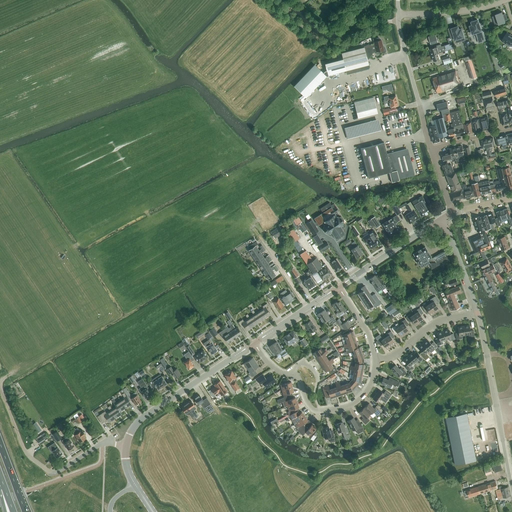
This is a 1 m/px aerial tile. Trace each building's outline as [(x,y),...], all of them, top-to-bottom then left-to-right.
[(493,18),(495,25),(498,24),(498,25),(502,23),(505,22),(505,21),(507,20),(505,14),(503,15),(502,12),(503,12),(502,12),(493,18)] [(470,26),(472,34),(476,33),(478,39),(481,37),(483,41),(486,40),(482,31),(481,31),(478,20),(473,21),(471,21),(472,25),(470,26)] [(459,30),(458,26),(457,26),(456,26),(456,27),(451,29),(455,40),(464,37),(461,29),(459,30)] [(507,33),(505,35),(504,35),(503,35),(502,35),(501,36),(500,37),(500,38),(500,39),(501,39),(501,40),(501,41),(509,46),(511,36),(507,33)] [(315,64),(294,86),(306,98),(316,88),(320,83),(327,76),(327,75),(328,75),(359,67),(360,71),(367,69),(369,66),(369,65),(367,59),(369,59),(373,53),(376,52),(379,51),(380,52),(382,54),(384,53),(385,51),(384,47),(383,47),(381,40),(380,40),(380,38),(379,37),(373,39),(374,42),(374,44),(369,45),(368,44),(364,46),(364,47),(347,52),(341,53),(343,59),(343,60),(325,65),(325,64),(327,71),(325,71),(323,73),(315,64)] [(437,47),(430,49),(432,55),(446,51),(447,50),(451,49),(454,48),(454,47),(452,43),(452,41),(448,43),(449,44),(441,47),(441,44),(436,46),(437,47)] [(446,51),(432,55),(434,61),(441,59),(439,55),(442,54),(445,53),(445,52),(446,52),(446,51)] [(471,59),(465,61),(471,79),(477,78),(471,59)] [(438,93),(461,86),(456,70),(438,76),(433,78),(436,89),(438,93)] [(494,92),(496,97),(507,94),(505,88),(494,92)] [(398,106),(395,96),(388,98),(388,96),(384,97),(385,102),(389,101),(391,108),(398,106)] [(377,113),(374,101),(373,97),(354,102),(358,118),(377,113)] [(494,106),(492,97),(483,99),(485,108),(494,106)] [(497,102),(499,108),(509,106),(508,100),(497,102)] [(443,117),(434,119),(435,120),(439,138),(441,137),(446,136),(448,136),(444,122),(446,121),(452,120),(450,113),(451,112),(450,109),(448,103),(447,103),(447,102),(437,104),(438,111),(441,111),(443,117)] [(451,112),(450,113),(452,120),(453,124),(454,126),(462,124),(459,110),(451,112)] [(500,115),(502,125),(511,122),(511,117),(509,118),(507,113),(500,115)] [(471,121),(473,132),(480,131),(477,120),(473,121),(472,117),(470,118),(471,121)] [(479,119),(482,130),(490,128),(488,117),(479,119)] [(464,124),(466,134),(473,132),(472,126),(471,122),(464,124)] [(448,130),(450,138),(456,136),(454,126),(453,124),(450,124),(452,129),(448,130)] [(462,124),(454,126),(456,136),(466,134),(464,128),(463,124),(462,124)] [(435,125),(429,127),(433,143),(440,141),(435,125)] [(496,137),(496,141),(498,146),(501,145),(502,147),(503,149),(506,149),(506,147),(505,146),(506,145),(508,145),(509,145),(506,135),(505,135),(504,135),(498,137),(498,136),(496,137)] [(489,150),(490,150),(487,139),(481,141),(483,148),(485,147),(487,156),(490,155),(489,150)] [(387,155),(384,142),(361,148),(368,178),(389,173),(391,183),(399,181),(398,178),(413,174),(407,149),(387,155)] [(462,146),(456,147),(459,160),(460,160),(462,159),(461,155),(464,155),(462,146)] [(443,161),(449,160),(452,159),(452,158),(455,157),(456,159),(455,160),(456,165),(461,164),(460,160),(459,160),(456,147),(450,149),(451,152),(442,154),(443,161)] [(446,176),(456,173),(455,172),(451,174),(451,172),(454,171),(451,164),(448,165),(447,162),(441,164),(446,176)] [(507,189),(511,187),(511,178),(509,167),(502,169),(507,189)] [(500,180),(494,182),(495,185),(496,185),(497,191),(506,189),(504,182),(505,181),(501,168),(497,169),(500,180)] [(447,179),(449,184),(450,184),(452,191),(459,189),(461,189),(456,173),(446,176),(447,179)] [(482,194),(491,192),(492,192),(490,184),(489,181),(479,183),(480,187),(482,194)] [(475,183),(472,184),(475,196),(481,195),(478,182),(475,183)] [(462,189),(464,198),(475,196),(472,186),(467,187),(466,183),(462,184),(463,188),(462,189)] [(464,198),(462,189),(461,189),(459,189),(459,190),(458,190),(459,191),(450,193),(453,201),(464,198)] [(379,204),(388,199),(386,194),(382,196),(382,197),(380,199),(380,197),(377,199),(379,204)] [(427,213),(431,211),(422,196),(412,202),(416,208),(416,207),(421,216),(425,214),(427,213)] [(405,216),(409,224),(419,218),(414,210),(415,209),(410,202),(405,205),(410,213),(405,216)] [(322,228),(323,228),(325,232),(325,233),(326,234),(326,233),(329,234),(331,236),(333,235),(335,238),(334,238),(334,239),(337,237),(339,239),(344,236),(342,234),(344,232),(343,232),(342,230),(344,228),(342,225),(343,222),(344,222),(344,221),(343,221),(340,217),(341,216),(340,216),(340,217),(337,216),(337,213),(337,212),(339,211),(334,203),(331,205),(329,203),(320,209),(322,213),(314,218),(319,225),(325,221),(325,222),(325,224),(323,225),(323,228),(322,228)] [(401,212),(396,204),(392,207),(397,215),(401,212)] [(498,218),(495,219),(498,226),(501,225),(500,221),(505,219),(508,219),(509,224),(511,222),(511,220),(511,217),(510,217),(507,208),(502,210),(497,212),(498,218)] [(492,222),(495,221),(493,213),(487,215),(491,228),(493,230),(494,229),(492,222)] [(307,230),(297,214),(292,217),(290,219),(296,229),(299,228),(302,233),(307,230)] [(397,215),(393,217),(388,221),(393,228),(396,232),(397,232),(396,232),(400,229),(396,222),(399,220),(397,215)] [(487,215),(485,215),(481,217),(483,226),(484,226),(485,230),(491,228),(487,215)] [(381,225),(375,216),(367,221),(371,227),(374,225),(376,228),(381,225)] [(484,243),(488,242),(485,233),(483,227),(479,216),(473,218),(477,232),(480,231),(481,234),(484,243)] [(319,231),(318,229),(312,220),(305,224),(312,235),(319,231)] [(394,234),(396,232),(393,228),(388,221),(382,224),(390,236),(394,233),(394,234)] [(349,226),(352,231),(356,236),(359,234),(354,228),(352,229),(350,225),(349,226)] [(284,233),(279,226),(270,232),(275,239),(284,233)] [(328,276),(332,274),(325,264),(323,265),(325,267),(324,268),(316,258),(312,260),(306,250),(304,251),(297,240),(300,238),(294,228),(286,233),(293,243),(314,275),(317,272),(323,280),(327,277),(327,278),(328,277),(328,276)] [(371,238),(375,245),(380,242),(376,237),(375,236),(377,235),(374,230),(369,233),(367,235),(366,235),(369,239),(371,238)] [(481,234),(480,235),(470,239),(475,252),(480,251),(480,250),(479,246),(484,243),(481,234)] [(315,238),(318,243),(323,240),(319,235),(315,238)] [(364,236),(362,238),(365,242),(366,241),(371,248),(375,245),(371,238),(369,239),(366,235),(364,236)] [(505,236),(497,239),(499,245),(507,242),(505,236)] [(248,250),(252,255),(259,250),(256,246),(258,244),(256,241),(248,247),(250,249),(248,250)] [(356,258),(363,254),(361,251),(362,250),(360,248),(359,248),(357,245),(354,241),(351,243),(354,247),(351,249),(356,258)] [(330,248),(327,242),(319,247),(322,253),(330,248)] [(480,250),(480,251),(483,259),(486,257),(483,250),(491,247),(489,242),(479,246),(481,250),(480,250)] [(507,242),(499,245),(500,247),(501,250),(509,247),(507,242)] [(443,263),(451,258),(446,250),(431,258),(425,247),(420,250),(420,249),(418,251),(413,254),(419,264),(427,260),(432,269),(439,264),(440,266),(443,264),(443,263)] [(255,260),(262,255),(265,254),(263,252),(261,249),(259,250),(252,255),(255,260)] [(268,259),(266,257),(264,258),(262,255),(255,260),(258,265),(266,261),(268,259)] [(341,267),(336,259),(332,261),(329,257),(326,259),(329,263),(330,263),(336,271),(341,267)] [(268,259),(266,261),(258,265),(262,270),(269,265),(267,263),(269,262),(268,259)] [(507,273),(511,269),(511,267),(507,259),(500,263),(507,273)] [(483,268),(490,265),(487,260),(480,263),(483,268)] [(274,269),(273,267),(271,268),(269,265),(262,270),(265,275),(272,270),(274,269)] [(492,272),(496,271),(493,265),(481,271),(484,276),(489,274),(490,275),(492,279),(494,278),(494,276),(492,272)] [(294,278),(298,276),(293,268),(289,270),(294,278)] [(316,284),(310,276),(312,275),(308,269),(304,272),(308,277),(302,281),(308,290),(316,284)] [(272,270),(265,275),(268,280),(276,275),(272,270)] [(369,279),(372,283),(375,288),(376,288),(377,289),(380,287),(382,290),(386,287),(381,280),(378,274),(375,276),(375,275),(369,279)] [(492,279),(490,275),(489,274),(484,276),(492,291),(494,290),(497,289),(492,279)] [(446,280),(443,281),(445,285),(449,283),(451,286),(457,283),(455,278),(447,281),(446,280)] [(371,303),(374,301),(364,286),(361,288),(363,290),(357,294),(368,309),(373,305),(371,303)] [(449,290),(445,292),(450,303),(448,304),(451,311),(461,307),(459,307),(454,295),(461,292),(458,286),(449,290)] [(283,292),(289,302),(295,299),(290,291),(287,293),(285,290),(283,292)] [(289,302),(283,292),(280,293),(282,296),(280,298),(285,305),(289,302)] [(432,302),(429,304),(435,313),(439,310),(436,305),(438,303),(434,297),(430,300),(432,302)] [(278,309),(283,306),(278,298),(276,300),(276,299),(273,300),(273,302),(278,309)] [(332,304),(337,312),(335,313),(338,317),(339,317),(340,316),(340,315),(346,311),(340,301),(337,303),(336,302),(332,304)] [(263,309),(259,311),(265,319),(271,315),(268,311),(270,309),(267,304),(262,307),(263,309)] [(431,316),(435,313),(429,304),(427,306),(425,304),(421,307),(425,312),(427,310),(431,316)] [(416,313),(414,314),(420,323),(424,320),(421,315),(423,313),(420,308),(415,311),(416,313)] [(251,312),(254,315),(259,323),(265,319),(259,311),(256,314),(253,310),(251,312)] [(330,318),(324,310),(317,315),(323,323),(327,320),(329,323),(331,322),(332,324),(336,321),(332,316),(330,318)] [(246,315),(248,319),(253,327),(259,323),(254,315),(250,318),(247,314),(246,315)] [(420,323),(414,314),(411,316),(410,314),(406,317),(409,322),(412,321),(415,326),(420,323)] [(338,324),(339,326),(343,331),(350,326),(347,321),(342,324),(341,322),(339,318),(337,319),(340,323),(338,324)] [(247,331),(253,327),(248,319),(244,321),(243,319),(238,322),(242,328),(244,327),(247,331)] [(405,335),(410,332),(406,326),(409,325),(405,319),(401,322),(402,324),(399,326),(405,335)] [(229,320),(227,322),(228,323),(229,326),(232,330),(233,330),(237,337),(242,334),(237,327),(235,329),(232,324),(230,322),(229,320)] [(310,333),(316,329),(310,320),(304,324),(310,333)] [(396,326),(391,329),(395,334),(397,332),(401,337),(405,335),(399,326),(397,323),(395,325),(396,326)] [(469,325),(463,326),(465,335),(468,335),(469,338),(474,337),(473,330),(470,331),(469,325)] [(465,335),(463,326),(457,327),(458,333),(455,333),(456,339),(462,338),(461,336),(465,335)] [(218,333),(214,327),(209,331),(213,337),(218,333)] [(228,327),(225,329),(228,333),(233,340),(237,337),(233,330),(232,330),(230,332),(228,327)] [(206,329),(195,335),(198,339),(208,332),(206,329)] [(225,329),(219,332),(223,337),(224,336),(228,343),(233,340),(228,333),(225,329)] [(448,329),(442,331),(445,340),(449,339),(450,341),(455,339),(453,333),(450,335),(448,329)] [(345,336),(346,340),(354,337),(353,331),(349,332),(347,330),(343,333),(343,334),(340,335),(341,337),(345,336)] [(295,341),(299,339),(293,331),(282,338),(288,346),(292,344),(293,345),(296,343),(295,341)] [(388,336),(385,338),(391,347),(395,344),(392,338),(394,337),(391,331),(386,334),(388,336)] [(442,341),(445,340),(442,331),(437,333),(439,339),(436,340),(438,345),(443,344),(442,341)] [(330,339),(326,334),(320,339),(323,344),(330,339)] [(344,346),(356,342),(354,337),(346,340),(347,343),(343,344),(344,346)] [(381,337),(377,340),(380,346),(383,344),(387,349),(391,347),(385,338),(383,339),(381,337)] [(304,347),(308,344),(304,338),(300,341),(304,347)] [(211,354),(217,350),(209,339),(203,343),(206,347),(207,347),(211,354)] [(427,340),(422,344),(429,351),(430,353),(433,350),(435,349),(437,347),(433,342),(431,344),(427,340)] [(275,355),(276,354),(278,359),(281,357),(282,358),(287,354),(288,353),(285,348),(283,349),(282,350),(276,342),(269,346),(275,355)] [(358,347),(356,342),(344,346),(345,348),(348,347),(349,351),(358,347)] [(429,357),(428,355),(426,353),(429,351),(422,344),(418,347),(422,352),(419,354),(423,359),(425,361),(429,357)] [(189,352),(192,356),(195,354),(188,345),(185,347),(189,352)] [(353,355),(362,352),(360,347),(358,347),(349,351),(345,352),(346,354),(352,352),(353,355)] [(322,351),(320,348),(312,353),(316,358),(326,351),(325,349),(322,351)] [(205,358),(207,357),(203,350),(194,356),(199,362),(201,361),(203,361),(205,360),(205,358)] [(319,363),(327,357),(325,354),(328,352),(326,351),(316,358),(319,363)] [(412,352),(408,356),(414,363),(417,361),(418,363),(423,359),(416,351),(413,354),(412,352)] [(187,360),(184,362),(188,369),(194,366),(191,362),(194,360),(192,356),(189,352),(184,355),(187,360)] [(355,363),(364,364),(363,358),(364,358),(362,352),(353,355),(355,361),(355,363)] [(411,366),(414,363),(408,356),(403,360),(407,365),(405,367),(409,371),(413,368),(411,366)] [(254,369),(259,367),(253,357),(244,363),(250,372),(248,373),(251,377),(257,373),(254,369)] [(329,360),(327,358),(327,357),(319,363),(322,367),(333,360),(332,358),(329,360)] [(163,358),(160,360),(165,368),(168,366),(163,358)] [(328,370),(331,374),(337,370),(335,366),(333,367),(331,364),(334,362),(333,360),(322,367),(325,372),(328,370)] [(402,376),(406,373),(401,367),(399,369),(395,365),(391,369),(398,377),(400,374),(402,376)] [(166,370),(169,375),(172,373),(175,378),(177,377),(178,377),(179,376),(180,375),(181,374),(177,369),(174,371),(171,366),(166,370)] [(363,370),(350,368),(350,370),(354,370),(353,374),(362,376),(363,370)] [(229,372),(225,375),(229,382),(230,382),(235,391),(236,391),(240,388),(234,379),(236,378),(232,371),(231,371),(230,371),(229,372)] [(160,374),(148,382),(152,388),(156,385),(158,389),(159,389),(159,390),(162,388),(162,387),(167,384),(160,374)] [(352,380),(350,381),(356,386),(360,381),(361,381),(362,376),(353,374),(352,380)] [(257,380),(261,386),(264,384),(267,388),(276,381),(271,375),(265,379),(263,376),(257,380)] [(383,378),(381,384),(390,388),(391,384),(395,386),(395,388),(397,389),(398,387),(400,382),(398,381),(390,378),(389,381),(383,378)] [(142,379),(137,382),(141,387),(139,388),(141,392),(143,395),(145,398),(146,397),(147,398),(148,397),(149,396),(151,394),(149,391),(147,388),(148,388),(147,385),(144,381),(142,379)] [(280,384),(282,389),(292,387),(291,382),(289,382),(288,379),(282,381),(282,384),(280,384)] [(215,387),(211,390),(208,391),(209,391),(213,398),(216,396),(215,394),(219,392),(221,396),(227,392),(220,381),(214,384),(215,387)] [(344,385),(347,393),(352,391),(356,386),(350,381),(349,383),(344,385)] [(337,383),(341,395),(347,393),(344,385),(340,386),(339,382),(337,383)] [(336,387),(333,388),(336,397),(341,395),(337,383),(335,384),(336,387)] [(336,397),(333,388),(329,389),(328,386),(322,388),(326,398),(330,397),(330,399),(336,397)] [(282,389),(283,394),(284,397),(292,395),(292,392),(293,392),(292,387),(282,389)] [(379,390),(373,398),(378,402),(380,399),(385,403),(387,399),(391,394),(385,390),(383,393),(379,390)] [(137,395),(135,392),(130,395),(132,398),(131,399),(135,405),(136,404),(137,404),(138,404),(138,403),(141,401),(137,395)] [(125,398),(121,400),(126,408),(132,404),(124,393),(122,394),(125,398)] [(195,397),(194,398),(199,405),(201,403),(206,410),(208,408),(210,411),(214,408),(207,398),(203,400),(199,395),(197,396),(195,397)] [(293,398),(292,395),(284,397),(285,401),(283,402),(283,403),(284,407),(287,406),(297,402),(295,397),(293,398)] [(112,401),(116,407),(120,412),(126,408),(121,400),(117,403),(114,399),(112,401)] [(191,400),(186,403),(194,416),(196,414),(194,410),(193,409),(195,407),(191,400)] [(291,415),(299,410),(297,408),(299,407),(297,402),(287,406),(289,411),(291,415)] [(186,403),(181,407),(186,413),(188,412),(189,413),(192,417),(194,416),(186,403)] [(369,403),(364,408),(370,415),(373,412),(376,416),(381,412),(376,406),(374,408),(369,403)] [(110,410),(115,418),(121,414),(120,412),(116,407),(112,409),(110,406),(108,407),(110,410)] [(370,415),(364,408),(359,413),(363,418),(361,420),(365,424),(369,420),(367,417),(370,415)] [(104,421),(106,420),(107,419),(109,422),(115,418),(110,410),(106,413),(105,411),(97,416),(100,421),(103,419),(104,421)] [(300,413),(299,410),(291,415),(289,416),(291,419),(291,420),(294,424),(305,416),(302,412),(300,413)] [(455,465),(476,461),(467,413),(446,417),(455,465)] [(308,420),(305,416),(294,424),(294,426),(295,428),(297,428),(297,430),(299,432),(308,423),(306,421),(308,420)] [(358,434),(364,430),(360,424),(357,425),(353,418),(347,421),(352,431),(355,429),(358,434)] [(342,431),(343,436),(344,439),(350,438),(349,434),(347,428),(344,429),(342,422),(336,424),(338,433),(342,431)] [(308,423),(299,432),(303,436),(305,433),(309,436),(316,428),(312,424),(310,426),(308,423)] [(335,441),(333,431),(330,432),(328,427),(321,428),(324,438),(325,438),(325,440),(329,439),(330,442),(335,441)] [(76,430),(73,432),(75,435),(80,442),(81,441),(81,442),(83,441),(83,440),(86,438),(84,435),(85,435),(82,430),(81,431),(80,431),(77,428),(75,429),(76,430)] [(62,438),(57,431),(52,434),(57,441),(62,438)] [(40,436),(36,439),(39,444),(45,440),(48,438),(45,433),(40,436)] [(68,450),(74,446),(67,436),(62,440),(68,450)] [(55,443),(48,447),(51,452),(52,451),(56,458),(57,457),(57,458),(60,455),(62,454),(58,447),(55,443)] [(486,476),(492,474),(489,464),(483,466),(486,476)] [(495,481),(487,484),(489,491),(498,488),(495,481)] [(487,484),(478,487),(480,493),(489,491),(487,484)] [(478,487),(468,490),(464,491),(465,494),(469,493),(469,494),(470,497),(480,493),(478,487)] [(499,489),(496,490),(498,498),(498,499),(500,499),(503,498),(510,496),(508,487),(502,488),(501,489),(499,489)]
